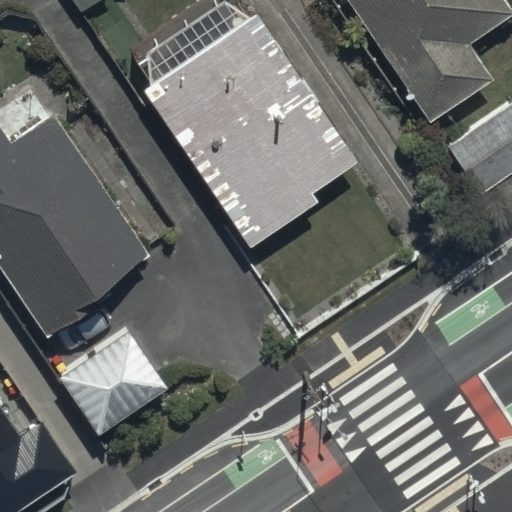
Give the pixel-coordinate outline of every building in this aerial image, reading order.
[(354,148),(252,0),(140,77),(249,238),(318,191),(309,178),(354,148)] [(511,1),(511,0),(351,0),(422,111),(478,76),(455,40),(511,2),(511,1)] [(511,91),(444,136),(486,198),(511,180),(511,91)] [(0,258),(44,324),(113,279),(107,270),(147,245),(54,104),(10,133),(0,117),(0,258)] [(99,427),(168,377),(127,319),(57,369),(99,427)]
